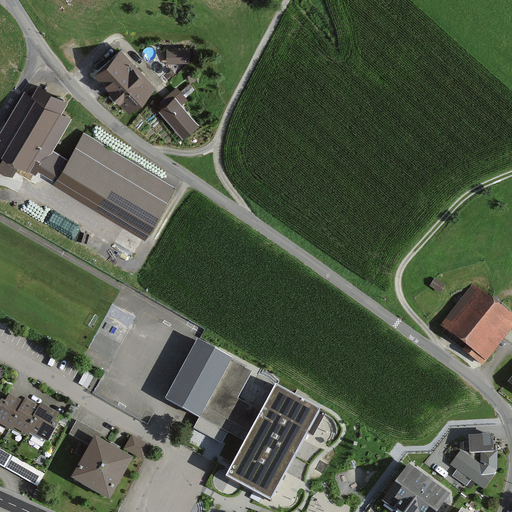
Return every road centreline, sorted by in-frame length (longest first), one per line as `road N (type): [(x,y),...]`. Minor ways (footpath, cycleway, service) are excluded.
road 1 (unclassified): [(511,427),(481,384),(102,117),(46,57)]
road 2 (track): [(439,355),(401,298),(401,267),(460,201),(511,174)]
